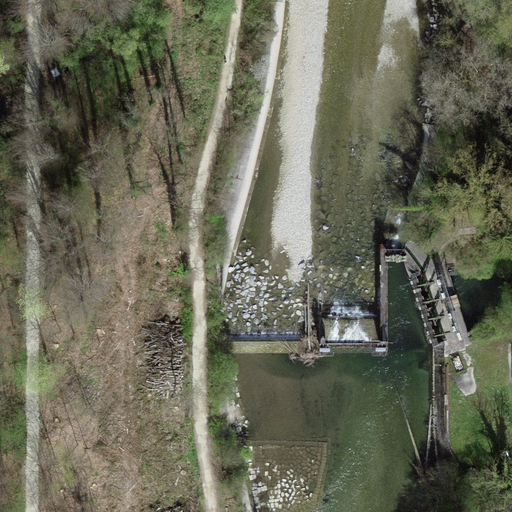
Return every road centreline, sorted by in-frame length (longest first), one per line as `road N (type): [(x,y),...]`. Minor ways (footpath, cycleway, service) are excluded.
road 1 (track): [(242,0),(239,130),(209,342),(185,390),(148,511)]
road 2 (track): [(30,511),(32,0)]
